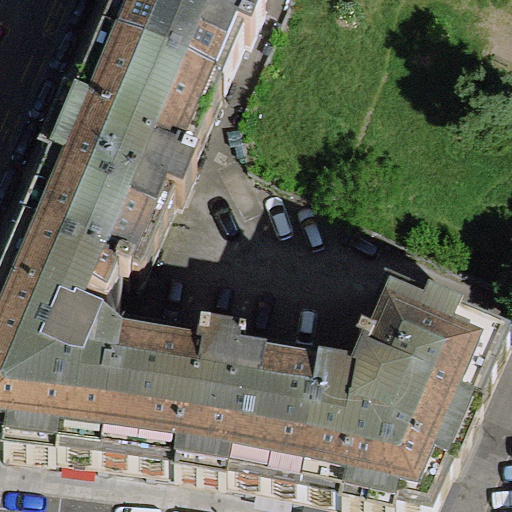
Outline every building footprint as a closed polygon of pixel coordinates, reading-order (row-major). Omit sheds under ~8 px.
[(121,0),(101,49),(225,102),(268,0),(121,0)] [(20,238),(124,282),(145,292),(202,157),(225,102),(101,49),(20,238)] [(102,477),(121,353),(105,340),(81,330),(89,310),(110,319),(124,282),(20,238),(0,284),(0,458),(8,459),(8,465),(102,477)] [(444,511),(511,357),(511,354),(388,300),(360,365),(369,369),(362,385),(353,383),(325,379),(305,511),(444,511)] [(305,511),(325,379),(123,344),(121,353),(102,477),(305,511)]
